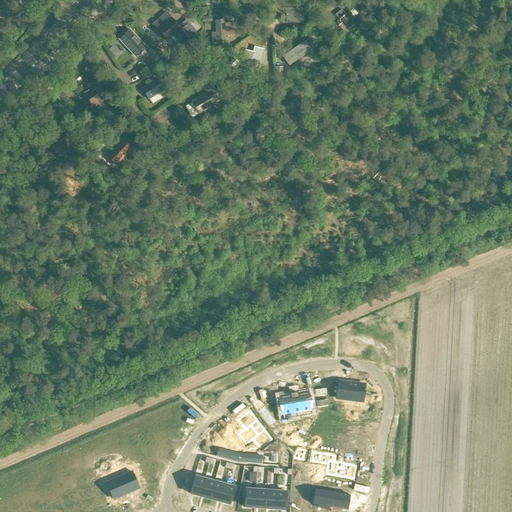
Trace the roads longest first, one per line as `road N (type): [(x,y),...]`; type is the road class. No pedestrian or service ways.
road 1 (track): [(0,465),(332,315),(511,246)]
road 2 (residential): [(163,511),(174,470),(229,401),(288,371),(350,364),(378,375),(387,392),(369,511)]
road 3 (track): [(72,15),(139,114),(155,121),(169,115)]
road 4 (secondary): [(0,91),(86,0)]
